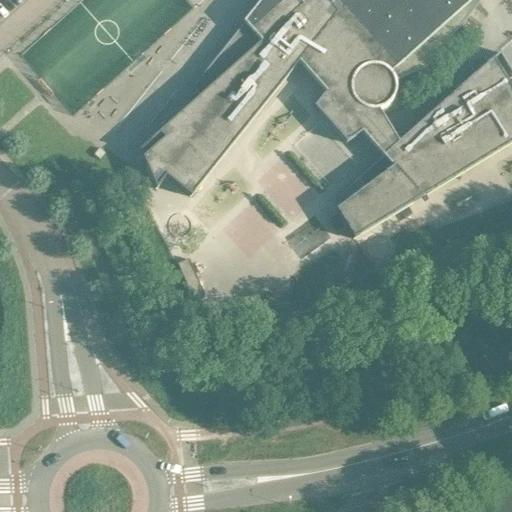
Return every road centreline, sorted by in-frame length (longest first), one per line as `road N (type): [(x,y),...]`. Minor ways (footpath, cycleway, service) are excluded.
road 1 (secondary): [(293,476),(511,414)]
road 2 (secondary): [(293,476),(276,467),(177,474),(152,468)]
road 3 (residential): [(62,307),(55,324),(64,448)]
road 4 (residential): [(112,439),(74,321),(62,307)]
road 5 (residential): [(62,307),(39,242),(0,183)]
road 6 (secondary): [(166,511),(279,488),(293,476)]
